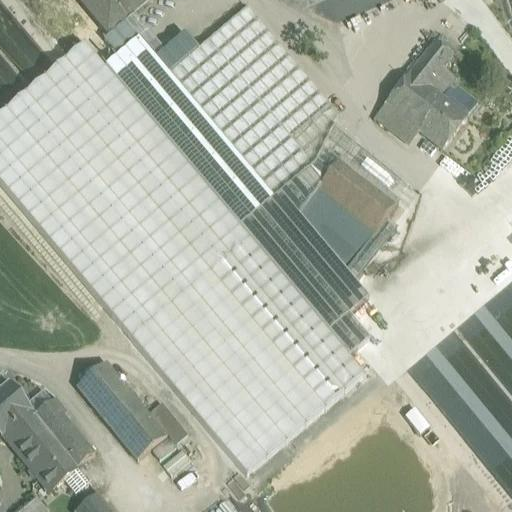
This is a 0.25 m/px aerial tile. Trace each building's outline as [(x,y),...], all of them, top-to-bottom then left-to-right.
[(77,0),(108,37),(104,40),(119,58),(135,45),(130,40),(134,36),(124,24),(151,0),(77,0)] [(134,108),(55,175),(284,447),(364,379),(349,361),(240,231),(310,173),(314,169),(334,131),(339,120),(248,12),(191,59),(169,78),(134,108)] [(119,58),(104,72),(134,108),(169,78),(159,66),(138,42),(135,45),(119,58)] [(453,59),(435,45),(411,76),(441,100),(456,82),(443,72),(453,59)] [(180,47),(159,66),(169,78),(191,59),(180,47)] [(85,50),(0,122),(0,187),(16,207),(51,178),(55,175),(134,108),(104,72),(85,50)] [(411,76),(385,109),(415,133),(441,100),(411,76)] [(0,110),(18,100),(10,85),(0,90),(0,110)] [(467,121),(441,100),(415,133),(419,135),(441,153),(467,121)] [(415,133),(385,109),(376,120),(409,147),(419,135),(415,133)] [(411,192),(334,131),(314,169),(310,173),(323,188),(343,162),(399,207),(411,192)] [(399,207),(343,162),(323,188),(300,216),(357,261),(399,207)] [(310,173),(240,231),(349,361),(370,343),(349,319),(368,302),(346,275),(357,261),(300,216),(323,188),(310,173)] [(165,314),(51,178),(16,207),(131,343),(165,314)] [(167,441),(106,367),(77,390),(137,465),(167,441)] [(10,387),(0,395),(0,437),(2,436),(30,413),(35,419),(52,405),(43,395),(30,405),(29,410),(10,387)] [(67,417),(55,402),(52,405),(35,419),(78,471),(95,458),(64,419),(67,417)] [(35,419),(30,413),(2,436),(50,495),(64,483),(75,498),(89,487),(79,472),(78,471),(35,419)] [(168,442),(152,455),(160,465),(175,452),(168,442)] [(107,511),(97,499),(81,511),(107,511)] [(45,511),(37,502),(23,511),(45,511)]
